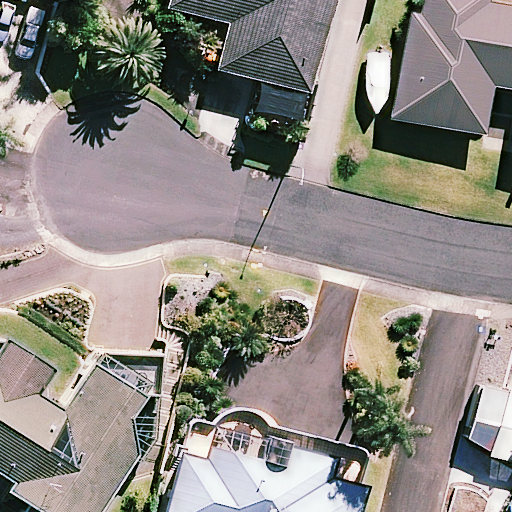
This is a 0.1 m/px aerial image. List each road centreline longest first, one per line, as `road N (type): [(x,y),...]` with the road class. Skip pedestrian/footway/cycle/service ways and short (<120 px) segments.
road 1 (residential): [(511,267),(479,266),(137,180)]
road 2 (unknown): [(479,266),(413,511)]
